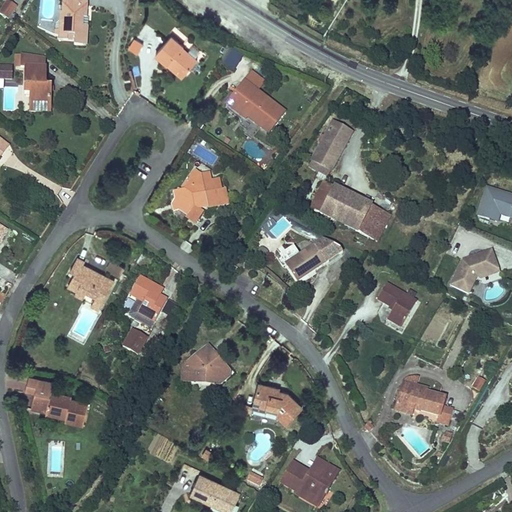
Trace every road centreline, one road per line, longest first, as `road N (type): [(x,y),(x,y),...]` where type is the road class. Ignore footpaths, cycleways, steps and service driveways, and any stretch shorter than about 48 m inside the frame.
road 1 (residential): [(410,511),(365,450),(326,367),(294,332),(130,221)]
road 2 (secondary): [(233,0),(351,68),(511,125)]
road 3 (residential): [(130,221),(177,133),(152,114),(120,129),(72,212)]
road 4 (residential): [(72,212),(9,317),(0,367)]
road 5 (unknown): [(138,115),(121,77),(122,11),(99,0)]
